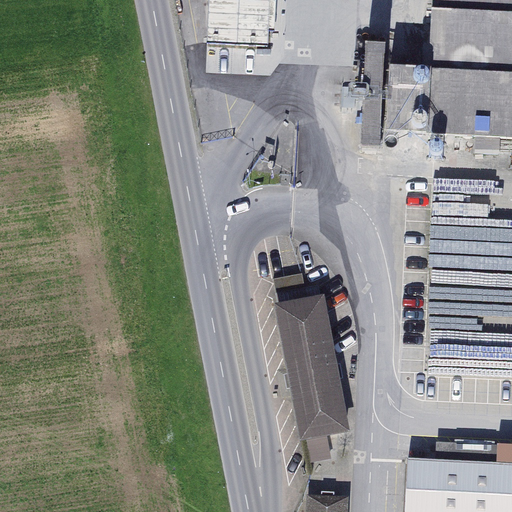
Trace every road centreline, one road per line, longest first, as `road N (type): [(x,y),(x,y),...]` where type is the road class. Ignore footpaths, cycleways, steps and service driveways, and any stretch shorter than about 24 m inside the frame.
road 1 (tertiary): [(152,0),(250,511)]
road 2 (unknown): [(309,22),(341,229)]
